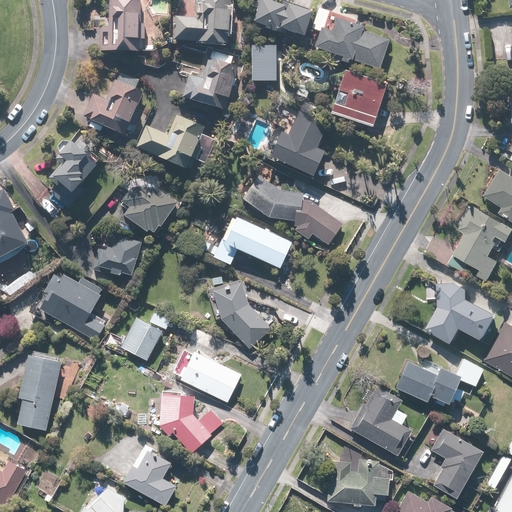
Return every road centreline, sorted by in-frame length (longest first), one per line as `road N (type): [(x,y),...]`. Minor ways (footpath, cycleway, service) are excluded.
road 1 (tertiary): [(241,511),(445,148),(456,89),(452,5)]
road 2 (residential): [(51,0),(56,46),(49,71),(37,104),(0,144)]
